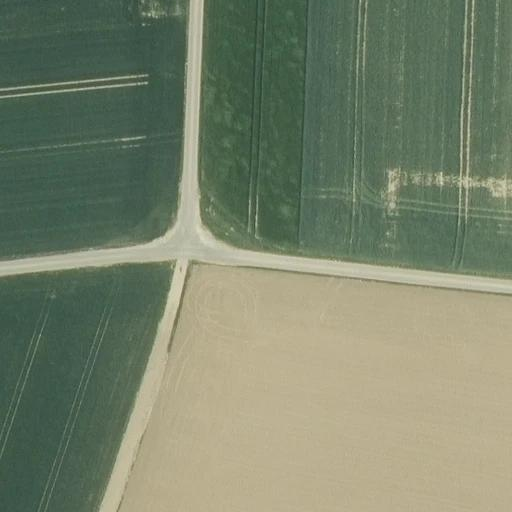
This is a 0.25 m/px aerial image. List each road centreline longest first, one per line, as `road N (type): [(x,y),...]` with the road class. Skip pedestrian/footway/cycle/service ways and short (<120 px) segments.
road 1 (track): [(511,288),(183,253)]
road 2 (track): [(102,511),(183,253)]
road 3 (track): [(194,0),(183,253)]
road 4 (track): [(183,253),(0,272)]
